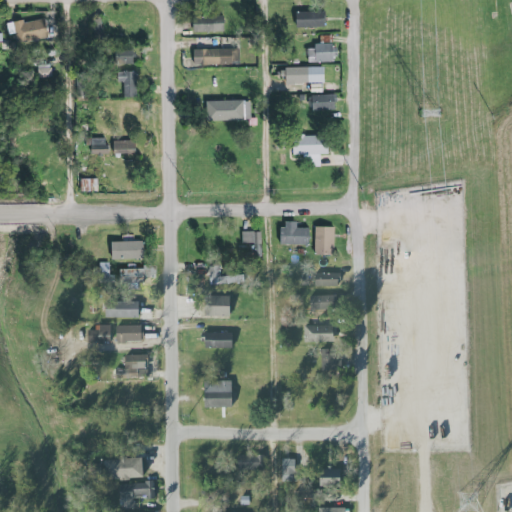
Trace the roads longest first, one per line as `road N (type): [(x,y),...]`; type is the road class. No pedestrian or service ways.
road 1 (residential): [(350,0),(362,511)]
road 2 (residential): [(170,511),(165,0)]
road 3 (residential): [(0,215),(353,208)]
road 4 (residential): [(170,436),(361,435)]
